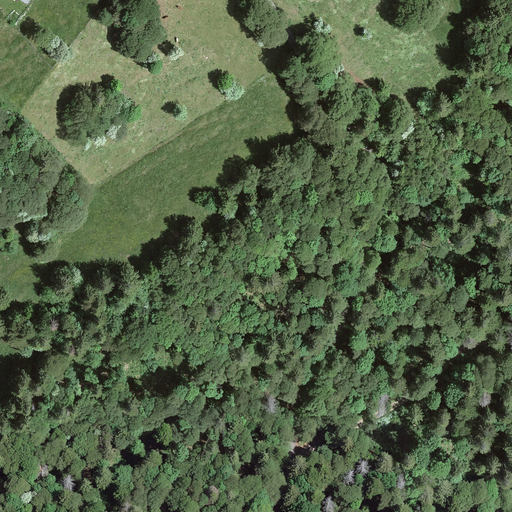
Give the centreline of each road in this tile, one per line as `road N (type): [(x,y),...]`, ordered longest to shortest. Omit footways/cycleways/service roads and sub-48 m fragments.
road 1 (unclassified): [(277,511),(299,399),(387,195),(383,166),(339,117),(266,0)]
road 2 (track): [(289,472),(412,397),(474,343),(511,340)]
